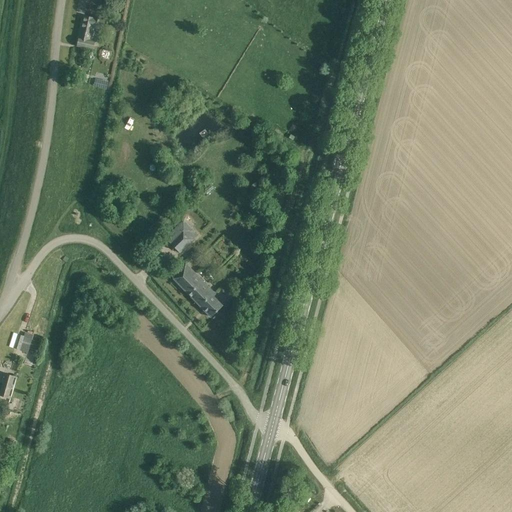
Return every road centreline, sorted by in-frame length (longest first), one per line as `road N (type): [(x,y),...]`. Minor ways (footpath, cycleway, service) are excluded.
road 1 (secondary): [(272,425),(383,0)]
road 2 (unclassified): [(272,425),(249,410),(96,243),(54,243),(4,298)]
road 3 (unclassified): [(4,298),(42,163),(62,0)]
